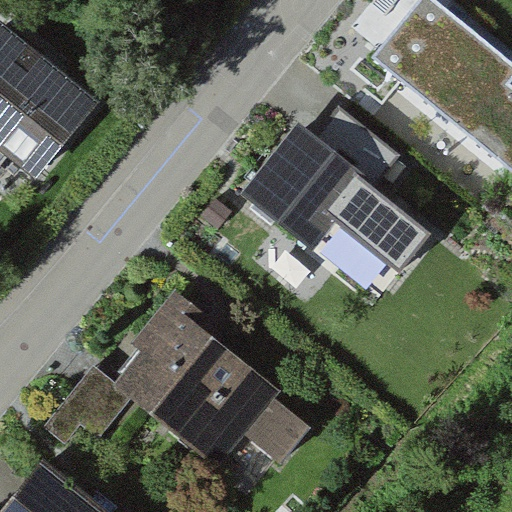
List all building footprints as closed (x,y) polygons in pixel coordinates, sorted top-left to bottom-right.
[(404,0),(387,19),(511,133),(511,30),(478,0),(404,0)] [(106,106),(7,31),(0,40),(0,151),(45,186),(106,106)] [(308,125),(251,198),(326,257),(384,184),(308,125)] [(254,509),(320,435),(177,307),(111,381),(254,509)] [(103,511),(50,468),(13,511),(103,511)]
